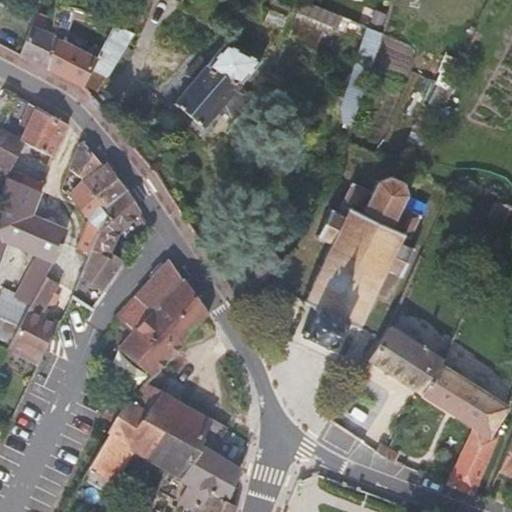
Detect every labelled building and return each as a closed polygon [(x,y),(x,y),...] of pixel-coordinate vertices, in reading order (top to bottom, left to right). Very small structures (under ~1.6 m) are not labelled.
[(63,42),(73,6),(58,0),(57,0),(53,20),(50,36),(43,68),(80,89),(82,88),(86,79),(96,58),(63,42)] [(341,38),(349,20),(300,0),(269,0),(268,4),(289,13),(288,17),(341,38)] [(281,27),(285,17),(268,10),(264,20),(281,27)] [(34,12),(33,16),(28,27),(50,36),(53,20),(34,12)] [(368,13),(362,25),(366,27),(381,33),(386,18),(368,13)] [(119,57),(123,49),(133,34),(131,33),(112,25),(96,58),(86,79),(99,86),(103,82),(119,57)] [(50,36),(28,27),(17,55),(41,67),(43,68),(50,36)] [(341,120),(352,125),(381,33),(366,27),(339,110),(341,120)] [(192,82),(174,104),(200,128),(217,110),(231,122),(252,97),(238,85),(258,62),(225,45),(207,66),(199,60),(185,76),(192,82)] [(131,54),(123,49),(119,57),(127,61),(131,54)] [(93,95),(99,86),(86,79),(82,88),(93,95)] [(0,96),(0,112),(6,116),(8,113),(16,96),(3,90),(0,96)] [(29,104),(27,104),(23,115),(29,117),(20,138),(23,140),(39,149),(52,157),(67,124),(29,104)] [(1,127),(6,130),(12,116),(8,113),(6,116),(1,127)] [(160,151),(173,137),(149,115),(136,128),(160,151)] [(7,179),(17,183),(22,172),(10,166),(23,140),(20,138),(12,133),(6,130),(1,127),(0,128),(0,174),(4,177),(7,179)] [(69,169),(82,179),(102,165),(86,145),(82,141),(79,143),(69,169)] [(136,211),(123,192),(125,189),(106,163),(102,165),(82,179),(111,215),(97,230),(90,248),(89,251),(79,279),(102,292),(125,261),(112,253),(136,211)] [(329,245),(301,303),(313,308),(300,336),(330,351),(344,324),(356,330),(384,271),(398,278),(412,248),(404,244),(426,204),(405,195),(402,182),(387,176),(373,181),(368,192),(351,183),(336,212),(328,209),(314,238),(329,245)] [(0,247),(3,240),(38,255),(52,261),(65,230),(56,226),(60,215),(47,210),(42,220),(29,215),(37,191),(17,183),(7,179),(0,198),(0,247)] [(95,228),(90,241),(87,246),(90,248),(97,230),(111,215),(82,179),(68,196),(89,220),(95,228)] [(490,214),(504,220),(509,207),(495,201),(490,214)] [(95,228),(89,220),(81,237),(90,241),(95,228)] [(90,241),(81,237),(77,247),(89,251),(90,248),(87,246),(90,241)] [(251,270),(252,272),(263,283),(283,264),(271,251),(251,270)] [(52,261),(38,255),(17,295),(1,291),(0,290),(0,315),(20,322),(20,321),(23,316),(44,275),(52,262),(52,261)] [(171,289),(181,278),(168,259),(125,305),(115,316),(130,331),(153,308),(171,289)] [(252,272),(230,294),(239,307),(262,284),(263,283),(252,272)] [(14,333),(5,350),(37,365),(60,320),(44,312),(59,282),(44,275),(23,316),(20,321),(20,322),(14,333)] [(182,277),(181,278),(171,289),(153,308),(130,331),(117,350),(152,378),(208,313),(182,277)] [(20,322),(0,315),(0,328),(14,333),(20,322)] [(441,361),(388,327),(379,341),(367,359),(420,393),(439,363),(441,361)] [(439,363),(466,381),(472,365),(455,355),(448,366),(441,361),(439,363)] [(473,428),(446,485),(472,496),(494,439),(488,436),(506,407),(466,381),(439,363),(420,393),(419,394),(473,428)] [(132,450),(166,468),(182,478),(195,455),(195,452),(209,423),(145,385),(142,389),(127,405),(114,416),(105,432),(107,433),(80,479),(106,493),(132,450)] [(182,478),(212,495),(221,499),(237,471),(210,455),(224,432),(209,423),(195,452),(195,455),(182,478)] [(511,478),(511,431),(494,477),(509,484),(511,478)] [(365,434),(359,442),(381,457),(382,457),(388,447),(365,434)] [(398,453),(388,447),(382,457),(392,463),(398,453)] [(212,495),(204,508),(201,511),(231,511),(232,509),(233,505),(221,499),(212,495)]
